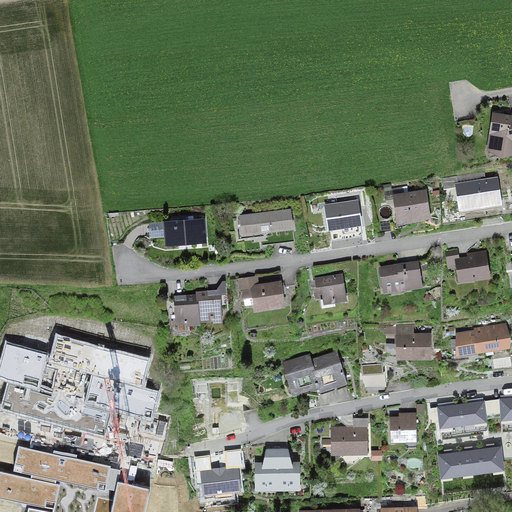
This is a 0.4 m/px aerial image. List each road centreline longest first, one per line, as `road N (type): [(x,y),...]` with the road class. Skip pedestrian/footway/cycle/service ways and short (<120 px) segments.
road 1 (residential): [(128,269),(150,277),(284,267),(511,229)]
road 2 (residential): [(197,449),(300,417),(511,382)]
